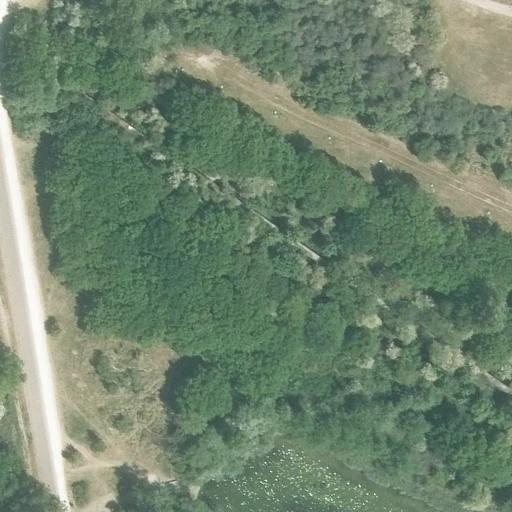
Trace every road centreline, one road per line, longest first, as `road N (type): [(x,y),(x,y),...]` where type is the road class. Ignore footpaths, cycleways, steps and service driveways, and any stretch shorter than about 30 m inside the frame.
road 1 (track): [(511,228),(158,56)]
road 2 (unknown): [(33,511),(0,297)]
